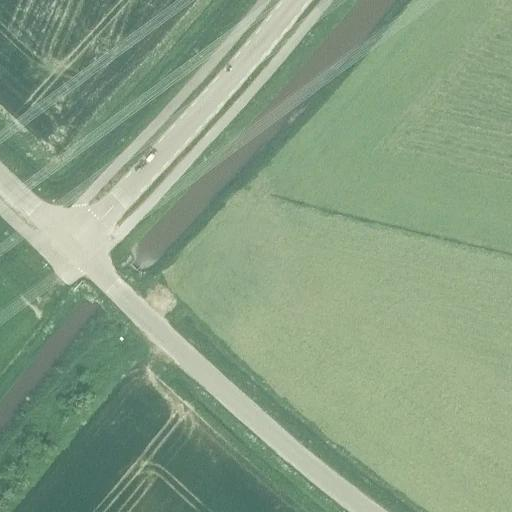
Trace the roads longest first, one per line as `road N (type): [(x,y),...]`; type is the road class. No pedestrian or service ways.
road 1 (tertiary): [(368,511),(72,246)]
road 2 (tertiary): [(72,246),(298,0)]
